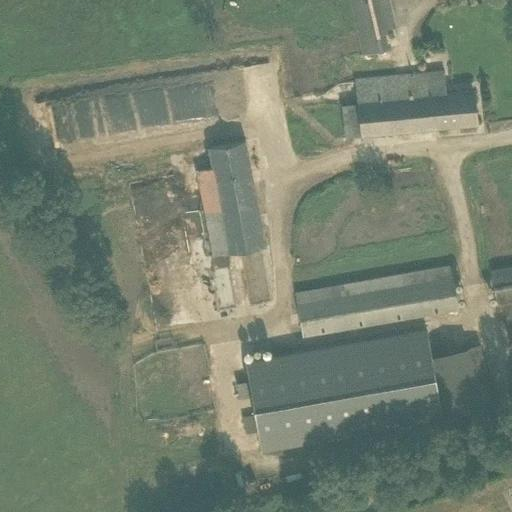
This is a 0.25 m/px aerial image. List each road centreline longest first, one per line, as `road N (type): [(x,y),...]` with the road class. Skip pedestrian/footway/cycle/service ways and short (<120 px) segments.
road 1 (track): [(511,145),(329,158),(292,177),(277,202),(279,313),(264,325),(120,351),(108,347),(0,172)]
road 2 (track): [(120,351),(128,500)]
